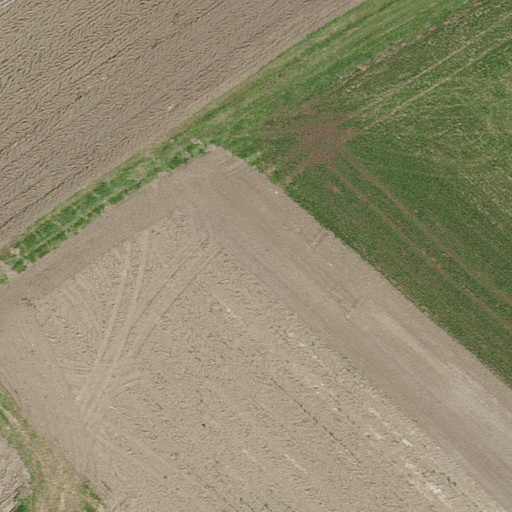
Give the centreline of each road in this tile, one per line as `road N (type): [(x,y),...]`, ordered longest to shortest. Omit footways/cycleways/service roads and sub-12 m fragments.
road 1 (track): [(0,290),(190,143),(420,0)]
road 2 (track): [(86,511),(0,409)]
